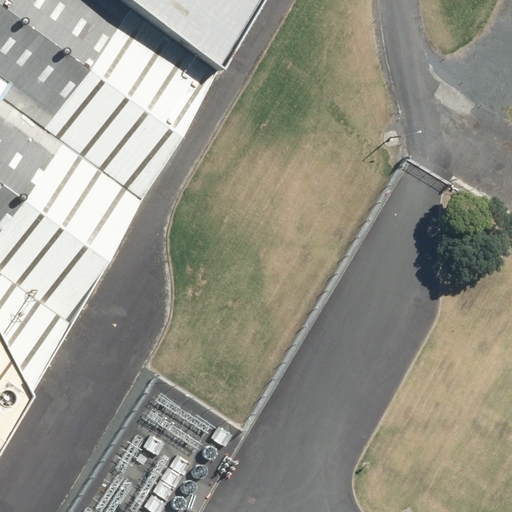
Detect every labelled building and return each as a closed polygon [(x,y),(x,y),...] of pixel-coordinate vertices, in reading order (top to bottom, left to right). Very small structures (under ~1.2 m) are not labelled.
[(0,0),(0,104),(136,200),(207,71),(109,0),(0,0)] [(248,0),(109,0),(207,71),(248,0)] [(0,104),(0,366),(17,401),(136,200),(0,104)] [(0,427),(17,401),(0,366),(0,427)] [(235,511),(299,511),(251,485),(235,511)] [(145,511),(179,511),(153,497),(145,511)]
